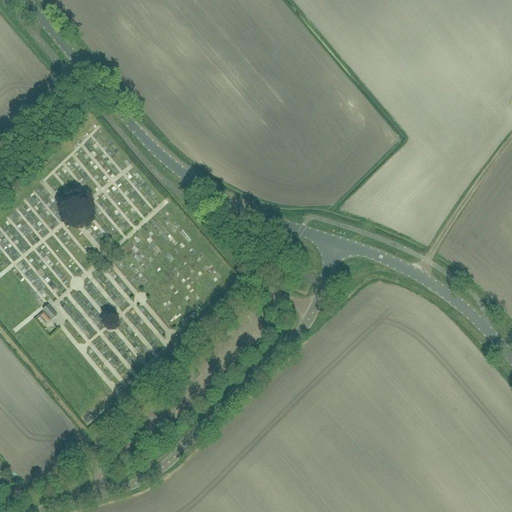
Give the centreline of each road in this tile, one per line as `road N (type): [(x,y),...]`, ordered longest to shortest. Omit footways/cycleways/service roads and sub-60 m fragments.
road 1 (unclassified): [(44,511),(121,490),(166,465),(306,325),(334,241)]
road 2 (tertiary): [(334,241),(225,202),(183,174),(25,0)]
road 3 (tertiary): [(511,361),(453,298),(405,267),(334,241)]
